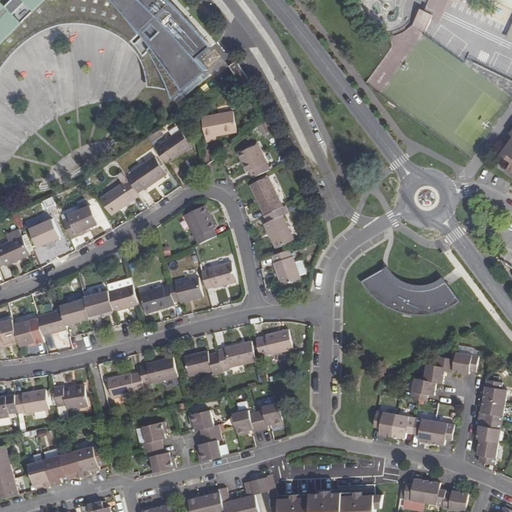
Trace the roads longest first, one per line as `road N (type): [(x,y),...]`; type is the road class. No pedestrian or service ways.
road 1 (residential): [(0,297),(61,273),(201,190),(228,201),(242,240)]
road 2 (residential): [(225,0),(259,42),(343,208),(377,226)]
road 3 (residential): [(258,314),(0,374)]
road 4 (tertiary): [(412,181),(274,0)]
road 5 (residential): [(128,488),(322,439)]
road 6 (residential): [(322,439),(456,464)]
road 7 (residential): [(6,511),(117,481),(128,488)]
road 8 (residential): [(322,439),(326,314)]
